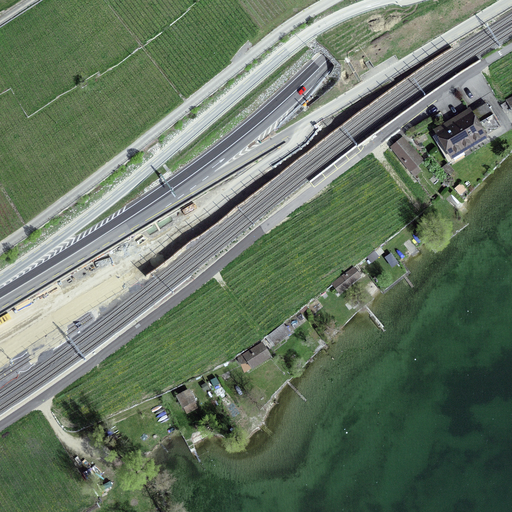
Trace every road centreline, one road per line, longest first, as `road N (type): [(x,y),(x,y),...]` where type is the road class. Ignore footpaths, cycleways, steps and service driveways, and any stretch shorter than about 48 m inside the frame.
road 1 (unclassified): [(0,426),(414,110),(511,46)]
road 2 (tertiary): [(0,358),(180,238),(374,85),(509,0)]
road 3 (trunk): [(380,0),(297,89),(207,165),(0,297)]
road 4 (tertiary): [(385,0),(287,50),(117,195),(0,279)]
road 5 (track): [(329,0),(0,242)]
road 6 (track): [(39,399),(57,429),(73,436),(161,398)]
